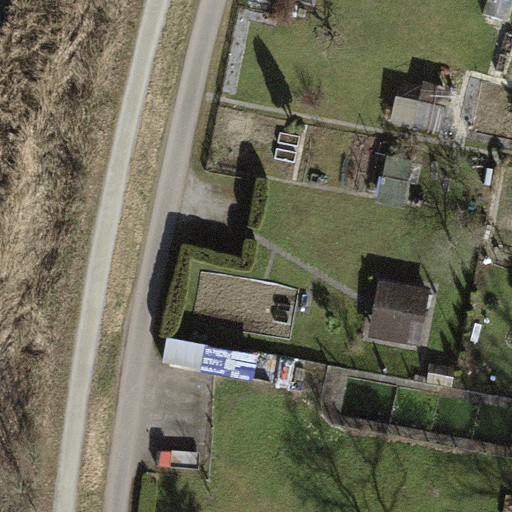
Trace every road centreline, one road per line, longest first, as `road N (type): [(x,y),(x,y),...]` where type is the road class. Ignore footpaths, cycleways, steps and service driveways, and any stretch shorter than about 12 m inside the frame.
road 1 (track): [(218,0),(162,209),(117,511)]
road 2 (track): [(65,511),(95,299),(155,0)]
